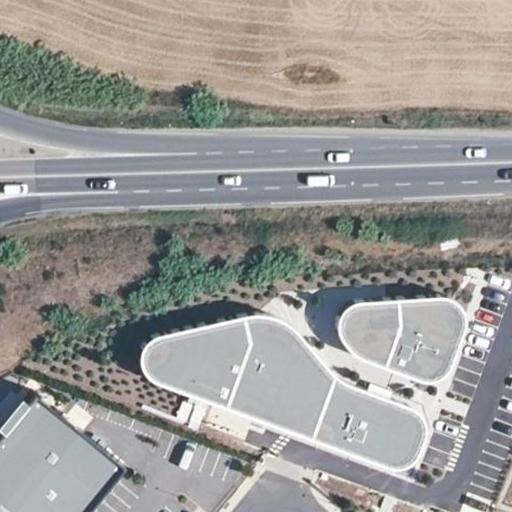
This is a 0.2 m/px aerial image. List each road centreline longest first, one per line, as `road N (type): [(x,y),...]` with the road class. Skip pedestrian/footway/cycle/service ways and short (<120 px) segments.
road 1 (secondary): [(180,170),(511,160)]
road 2 (secondary): [(180,170),(0,121)]
road 3 (secondary): [(0,216),(29,204),(106,198),(139,172)]
road 4 (secondary): [(0,179),(139,172)]
